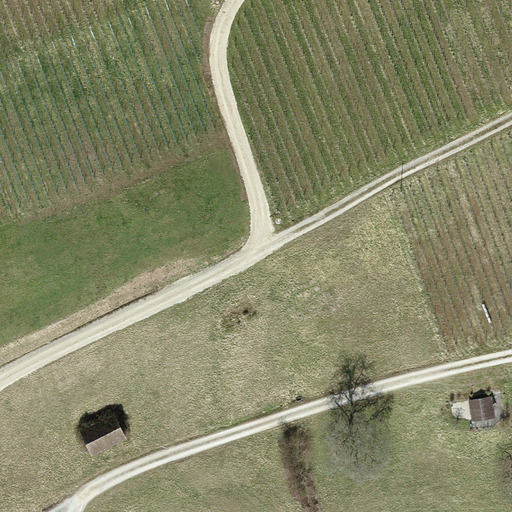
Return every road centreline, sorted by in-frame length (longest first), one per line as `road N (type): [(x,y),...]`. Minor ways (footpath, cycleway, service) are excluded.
road 1 (track): [(511,117),(0,380)]
road 2 (track): [(72,503),(156,457),(230,432),(511,355)]
road 3 (track): [(236,0),(224,18),(218,64),(263,215),(259,250)]
